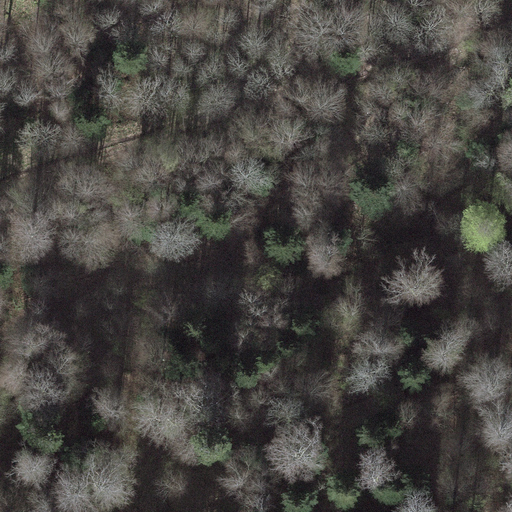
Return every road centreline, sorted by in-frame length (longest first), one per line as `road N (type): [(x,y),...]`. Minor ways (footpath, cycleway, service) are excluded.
road 1 (track): [(0,341),(136,260),(267,205),(490,25)]
road 2 (track): [(0,179),(490,25)]
